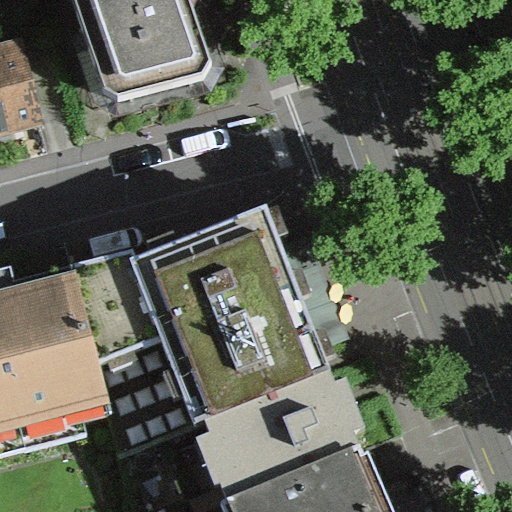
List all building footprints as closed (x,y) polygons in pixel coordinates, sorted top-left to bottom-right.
[(71,0),(81,29),(79,29),(80,32),(82,31),(82,32),(99,79),(96,80),(97,82),(99,81),(104,95),(118,103),(129,100),(130,102),(132,102),(131,99),(188,84),(189,87),(191,86),(191,84),(203,81),(210,67),(206,55),(209,55),(208,52),(206,53),(193,16),(195,16),(195,13),(192,14),(198,0),(71,0)] [(18,46),(0,50),(0,133),(38,124),(18,46)] [(129,256),(72,270),(109,416),(120,457),(204,422),(329,373),(328,370),(326,370),(287,269),(265,212),(132,265),(129,256)] [(0,443),(109,416),(72,270),(14,285),(10,271),(0,273),(0,443)] [(228,505),(360,451),(333,383),(329,373),(204,422),(228,482),(220,486),(228,505)] [(383,511),(377,496),(360,458),(363,457),(360,451),(228,505),(211,511),(383,511)]
